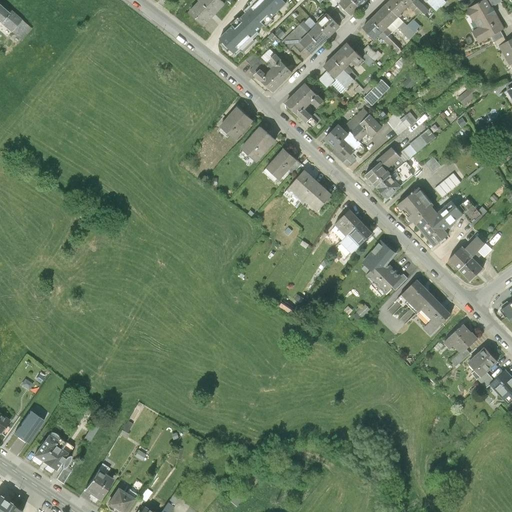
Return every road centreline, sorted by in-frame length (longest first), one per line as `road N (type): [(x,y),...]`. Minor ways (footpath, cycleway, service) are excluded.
road 1 (residential): [(269,108),(472,302)]
road 2 (residential): [(138,0),(269,108)]
road 3 (residential): [(379,0),(269,108)]
